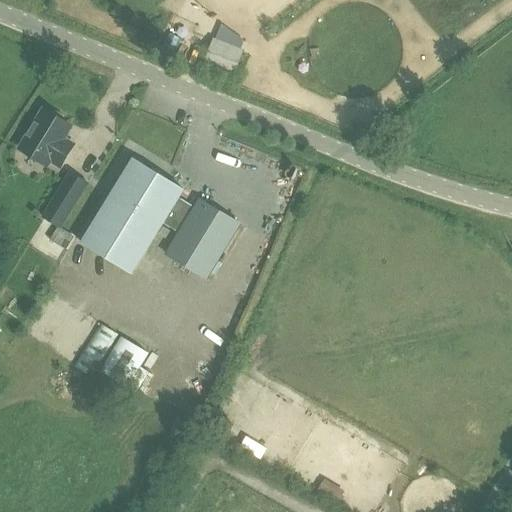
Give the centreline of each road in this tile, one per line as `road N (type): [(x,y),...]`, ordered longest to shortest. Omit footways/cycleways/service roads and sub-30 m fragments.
road 1 (unclassified): [(511,207),(392,173),(0,12)]
road 2 (unknown): [(221,103),(210,149),(257,195),(257,229),(196,310),(176,315),(109,289)]
